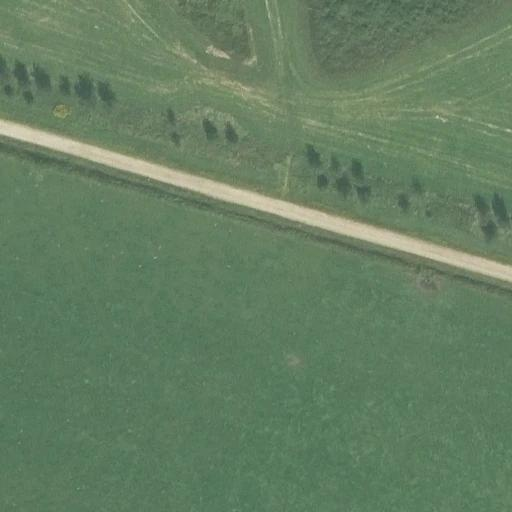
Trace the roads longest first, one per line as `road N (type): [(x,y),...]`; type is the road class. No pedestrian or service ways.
road 1 (track): [(0,128),(275,206)]
road 2 (track): [(275,206),(511,278)]
